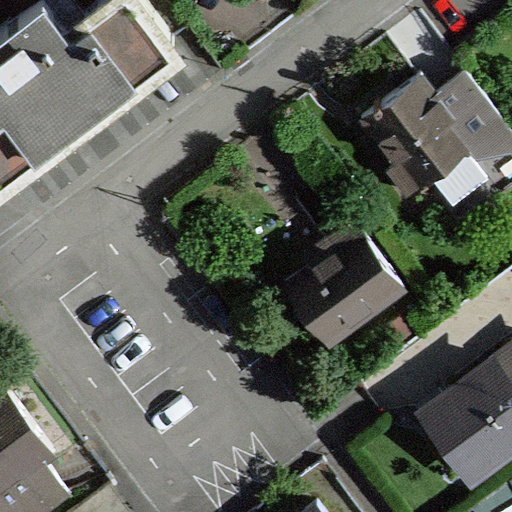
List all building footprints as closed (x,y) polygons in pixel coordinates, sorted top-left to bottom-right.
[(0,0),(0,196),(17,184),(1,163),(87,97),(164,39),(173,32),(148,0),(86,0),(83,2),(81,0),(0,0)] [(474,136),(439,89),(421,65),(381,95),(379,92),(376,93),(374,95),(376,99),(361,110),(397,157),(389,163),(406,187),(430,170),(463,145),(474,136)] [(511,179),(511,124),(469,67),(439,89),(474,136),(463,145),(497,191),(511,179)] [(497,191),(463,145),(430,170),(464,215),(497,191)] [(323,234),(330,243),(314,255),(285,277),(329,336),(404,280),(353,212),(323,234)] [(511,339),(443,391),(451,403),(433,417),(449,439),(470,466),(511,434),(511,339)] [(0,511),(29,511),(67,485),(41,450),(51,442),(31,415),(7,384),(0,389),(0,511)] [(511,473),(472,501),(480,511),(486,511),(511,493),(511,473)] [(295,511),(329,511),(317,496),(295,511)]
